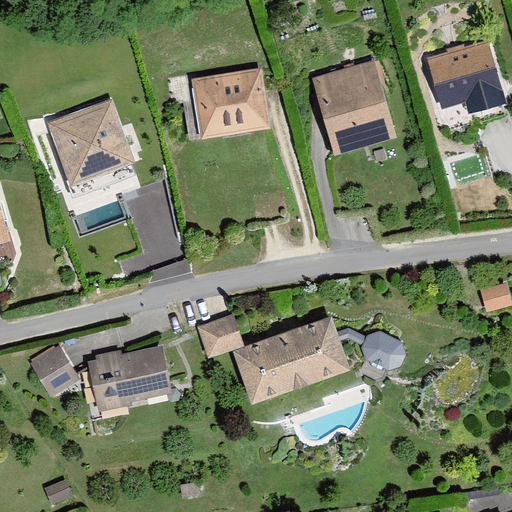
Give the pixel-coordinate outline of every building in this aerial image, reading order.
[(487,42),(425,59),(444,126),(506,110),(487,42)] [(371,68),(312,83),(331,158),(390,143),(371,68)] [(256,77),(190,86),(199,144),(264,135),(256,77)] [(113,99),(48,122),(71,185),(136,162),(113,99)] [(511,303),(506,285),(483,291),(488,309),(511,303)] [(242,344),(232,317),(199,328),(209,356),(242,344)] [(331,319),(239,352),(255,399),(347,368),(338,340),(336,333),(331,319)] [(401,342),(380,332),(368,336),(368,337),(349,329),(336,333),(338,340),(348,337),(364,344),(363,347),(367,358),(389,369),(400,365),(405,354),(401,342)] [(161,347),(91,362),(101,410),(129,403),(128,399),(170,390),(161,347)] [(78,379),(60,348),(33,363),(52,394),(78,379)]
